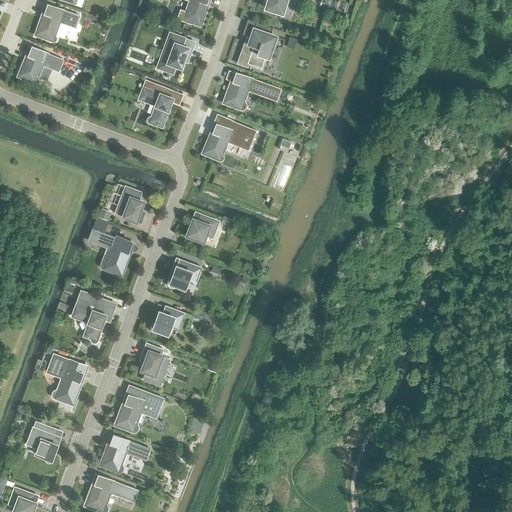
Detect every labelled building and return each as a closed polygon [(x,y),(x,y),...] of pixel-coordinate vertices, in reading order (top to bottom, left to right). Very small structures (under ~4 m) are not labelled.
[(188,0),(189,0),(186,11),(180,10),(177,19),(190,23),(191,21),(200,25),(206,8),(204,8),(206,0),(188,0)] [(262,3),(263,5),(263,6),(264,6),(265,7),(265,8),(282,12),(285,0),(263,0),(263,1),(263,2),(262,3)] [(48,5),(43,19),(41,18),(35,34),(45,37),(44,39),(52,41),(54,41),(55,41),(56,39),(56,37),(56,36),(54,35),(59,21),(75,27),(79,15),(48,5)] [(87,13),(84,20),(89,22),(95,24),(97,17),(87,13)] [(270,34),(272,28),(256,22),(248,45),(246,44),(243,51),(242,50),(238,63),(247,66),(248,63),(261,68),(265,57),(267,58),(275,36),(270,34)] [(170,33),(157,67),(173,73),(175,65),(180,67),(184,55),(189,57),(194,42),(170,33)] [(289,36),(286,46),(294,49),(297,39),(289,36)] [(27,81),(34,84),(36,84),(37,83),(39,82),(39,80),(38,78),(37,77),(42,64),(58,71),(63,60),(32,47),(26,60),(25,60),(18,76),(27,79),(27,81)] [(68,54),(65,62),(74,66),(77,58),(68,54)] [(276,100),(280,89),(236,73),(231,86),(229,86),(224,102),(233,105),(232,107),(240,109),(242,110),(243,109),(244,107),(244,106),(244,104),(242,103),(247,90),(276,100)] [(170,98),(172,92),(173,91),(146,81),(139,98),(156,105),(151,116),(150,116),(148,117),(147,118),(147,120),(147,122),(149,123),(156,125),(156,124),(162,126),(170,105),(169,104),(171,98),(170,98)] [(216,124),(211,137),(209,137),(203,152),(212,156),(211,157),(218,160),(220,161),(222,160),(223,159),(223,157),(223,155),(221,154),(227,141),(248,150),(256,130),(230,120),(227,128),(216,124)] [(283,138),(280,145),(288,148),(291,142),(283,138)] [(123,216),(140,222),(143,215),(138,214),(142,202),(138,200),(141,192),(125,187),(116,212),(124,215),(123,216)] [(101,208),(98,216),(108,220),(111,211),(101,208)] [(212,237),(218,221),(200,214),(197,221),(193,219),(187,235),(203,241),(205,234),(212,237)] [(223,215),(220,222),(228,226),(231,218),(223,215)] [(97,217),(92,228),(104,232),(108,221),(97,217)] [(102,268),(103,269),(111,272),(112,270),(121,274),(127,258),(125,257),(131,241),(119,237),(118,239),(92,229),(88,240),(111,249),(107,261),(105,260),(103,261),(101,262),(100,264),(101,266),(102,268)] [(177,284),(185,287),(188,279),(195,281),(200,268),(179,259),(176,266),(175,266),(172,274),(171,273),(168,281),(168,283),(168,285),(170,287),(172,287),(174,287),(176,286),(177,284)] [(213,265),(211,271),(218,274),(221,268),(213,265)] [(243,275),(241,281),(248,284),(250,277),(243,275)] [(68,280),(64,289),(72,292),(76,283),(68,280)] [(99,333),(103,321),(102,321),(104,315),(103,315),(108,301),(81,291),(72,316),(84,320),(87,326),(84,335),(91,338),(90,339),(91,341),(93,342),(95,342),(96,342),(97,340),(100,333),(99,333)] [(158,311),(155,319),(154,319),(151,326),(151,329),(151,331),(153,332),(155,333),(157,333),(159,332),(160,330),(168,333),(171,324),(178,327),(183,313),(165,306),(162,313),(158,311)] [(195,310),(192,316),(202,320),(204,313),(195,310)] [(146,343),(141,356),(146,358),(142,369),(146,371),(143,379),(159,385),(168,359),(160,356),(161,355),(160,355),(162,349),(146,343)] [(63,400),(72,403),(78,387),(77,386),(84,365),(53,353),(46,372),(62,378),(58,390),(56,389),(54,390),(52,391),(52,393),(52,395),(53,397),(55,398),(62,401),(63,400)] [(122,407),(116,424),(125,427),(124,429),(132,432),(134,432),(136,431),(137,430),(138,428),(138,426),(137,424),(135,423),(139,411),(156,417),(163,398),(142,391),(139,398),(129,394),(125,403),(124,402),(122,408),(122,407)] [(52,460),(54,455),(53,455),(57,444),(52,442),(57,429),(35,421),(27,443),(37,447),(35,454),(45,458),(45,460),(46,461),(47,462),(49,462),(51,462),(52,460)] [(122,470),(123,468),(123,466),(122,464),(120,463),(124,452),(146,460),(150,448),(113,435),(108,448),(107,448),(100,464),(110,467),(109,469),(117,472),(119,472),(121,471),(122,470)] [(133,501),(137,490),(98,475),(93,489),(91,488),(85,504),(94,508),(94,509),(100,511),(104,511),(105,511),(107,510),(108,508),(108,506),(107,504),(105,503),(109,492),(133,501)] [(13,511),(31,511),(35,502),(30,501),(33,494),(15,487),(9,503),(15,506),(13,511)]
